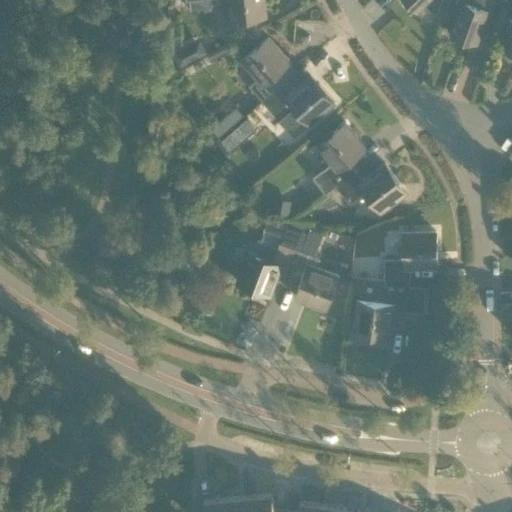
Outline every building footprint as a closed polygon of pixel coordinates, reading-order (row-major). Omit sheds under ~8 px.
[(228,0),(231,18),(267,14),(265,0),(228,0)] [(437,12),(438,12),(442,0),(401,0),(407,7),(408,6),(411,3),(417,10),(424,3),(430,9),(437,12)] [(462,2),(451,33),(478,42),(489,9),(488,9),(491,0),(456,0),(462,2)] [(269,36),(242,59),(257,77),(249,84),(263,100),(263,99),(282,83),(282,82),(297,69),(289,60),(290,60),(269,36)] [(183,47),(174,52),(181,64),(193,57),(189,49),(183,47)] [(263,99),(263,100),(280,119),(283,116),(297,133),(310,122),(334,101),(311,74),(309,76),(301,66),(297,69),(282,82),(282,83),(263,99)] [(223,115),(211,125),(218,134),(231,124),(223,115)] [(256,127),(246,116),(220,138),(230,149),(256,127)] [(326,192),(336,184),(356,169),(349,159),(365,147),(346,121),(317,143),(332,162),(313,176),(326,192)] [(364,179),(356,169),(336,184),(350,202),(366,189),(382,210),(407,191),(385,162),(364,179)] [(288,215),(291,200),(276,197),(273,212),(288,215)] [(285,236),(282,242),(287,244),(300,249),(304,236),(306,230),(294,226),(289,224),(285,236)] [(309,226),(301,249),(313,253),(321,231),(309,226)] [(387,279),(409,279),(411,279),(410,266),(437,266),(436,230),(404,230),(405,257),(385,257),(385,279),(387,279)] [(280,268),(292,273),(301,249),(300,249),(287,244),(282,242),(280,241),(273,260),(248,251),(237,281),(271,294),(280,268)] [(313,253),(301,249),(292,273),(303,277),(296,296),(326,307),(338,274),(316,265),(319,256),(313,253)] [(385,302),(358,299),(355,330),(390,335),(393,308),(406,309),(409,279),(387,279),(385,302)] [(427,285),(411,284),(408,310),(424,312),(427,285)] [(64,506),(81,511),(88,489),(71,483),(64,506)] [(286,511),(287,509),(275,508),(273,492),(250,494),(251,511),(286,511)] [(227,511),(251,511),(250,494),(227,497),(227,511)] [(204,511),(227,511),(227,497),(203,499),(204,511)] [(298,510),(287,509),(286,511),(321,511),(323,503),(300,499),(298,510)] [(321,511),(345,511),(346,507),(323,503),(321,511)]
